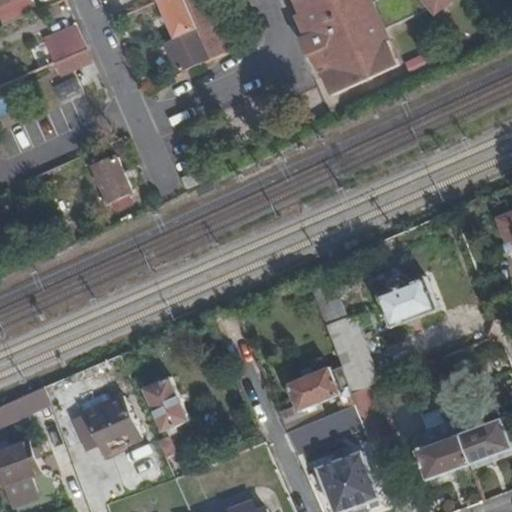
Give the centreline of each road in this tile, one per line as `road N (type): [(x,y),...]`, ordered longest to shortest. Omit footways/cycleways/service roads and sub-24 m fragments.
road 1 (residential): [(265,0),(282,42),(276,62),(140,122)]
road 2 (residential): [(312,511),(250,368)]
road 3 (unknown): [(140,122),(0,183)]
road 4 (residential): [(140,122),(84,0)]
